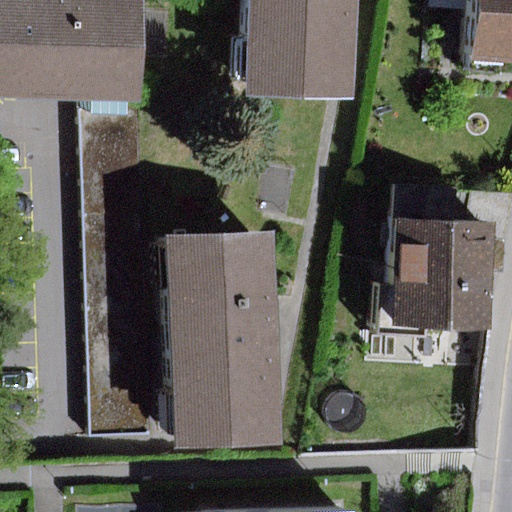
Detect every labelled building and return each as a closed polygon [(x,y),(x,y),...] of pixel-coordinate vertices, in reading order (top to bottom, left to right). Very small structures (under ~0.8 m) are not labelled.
[(0,0),(0,85),(117,92),(122,0),(0,0)] [(331,0),(225,0),(222,79),(328,83),(331,0)] [(511,52),(511,0),(447,0),(443,64),(482,67),(483,51),(511,52)] [(112,110),(70,107),(80,433),(126,432),(112,110)] [(390,181),(389,208),(451,211),(452,184),(390,181)] [(471,235),(472,213),(451,211),(389,208),(369,207),(365,279),(357,279),(355,324),(408,327),(409,311),(466,314),(469,267),(471,235)] [(244,216),(132,220),(140,434),(252,430),(248,324),(246,250),(244,216)] [(496,236),(471,235),(469,267),(494,268),(496,236)]
